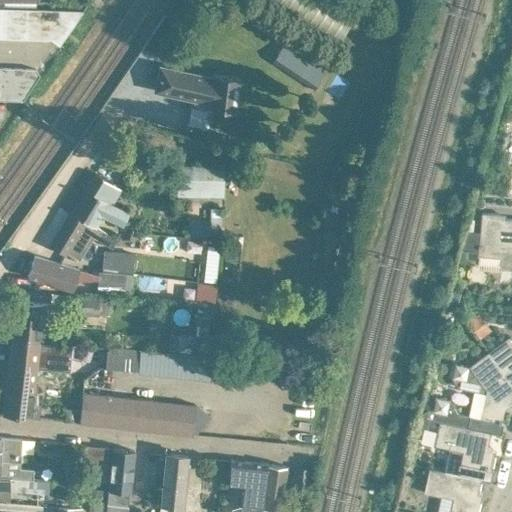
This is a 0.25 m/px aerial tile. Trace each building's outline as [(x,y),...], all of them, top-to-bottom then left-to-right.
[(303,28),(312,12),(291,0),(274,0),(270,8),(303,28)] [(15,39),(17,9),(5,8),(3,38),(15,39)] [(27,39),(29,9),(17,9),(15,39),(27,39)] [(38,40),(40,10),(29,9),(27,39),(38,40)] [(58,28),(59,10),(40,10),(38,40),(50,40),(58,28)] [(83,11),(59,10),(58,28),(50,40),(59,46),(83,11)] [(0,99),(9,100),(11,67),(0,66),(0,99)] [(20,101),(22,68),(11,67),(9,100),(20,101)] [(160,67),(155,90),(195,98),(194,103),(210,106),(210,107),(233,109),(236,78),(213,76),(213,78),(160,67)] [(22,101),(38,75),(35,69),(22,68),(20,101),(22,101)] [(220,195),(221,167),(181,167),(181,182),(178,182),(179,191),(204,192),(204,195),(220,195)] [(131,211),(110,200),(117,188),(92,176),(69,213),(94,226),(101,214),(124,225),(131,211)] [(511,266),(511,218),(499,217),(499,213),(482,212),(480,232),(467,231),(462,250),(478,252),(478,256),(501,258),(501,265),(511,266)] [(116,240),(94,226),(69,213),(49,245),(65,255),(66,253),(79,261),(92,238),(110,249),(116,240)] [(134,256),(108,254),(104,253),(103,272),(132,274),(134,256)] [(72,289),(78,269),(34,256),(27,276),(68,289),(72,289)] [(132,274),(103,272),(98,272),(98,290),(131,293),(132,274)] [(98,313),(100,297),(72,294),(70,310),(98,313)] [(51,304),(15,300),(11,338),(12,338),(42,342),(46,308),(50,309),(51,304)] [(203,311),(200,347),(208,348),(211,312),(203,311)] [(94,328),(95,319),(67,315),(66,324),(94,328)] [(475,349),(487,344),(478,323),(466,329),(475,349)] [(511,341),(509,337),(489,351),(511,382),(511,341)] [(37,368),(53,370),(70,371),(72,345),(42,342),(12,338),(2,414),(38,418),(41,393),(34,392),(37,368)] [(107,348),(105,367),(138,370),(140,350),(107,348)] [(138,370),(138,372),(210,381),(212,356),(140,350),(138,370)] [(506,404),(511,400),(511,382),(489,351),(469,366),(456,363),(454,375),(460,384),(486,390),(480,417),(455,412),(447,402),(435,399),(433,411),(427,410),(420,412),(420,416),(440,420),(492,432),(500,433),(506,404)] [(192,435),(194,408),(195,404),(82,392),(79,422),(192,435)] [(496,451),(488,449),(492,432),(440,420),(435,445),(450,449),(446,471),(482,479),(482,480),(490,482),(496,451)] [(0,458),(20,460),(22,438),(0,436),(0,458)] [(105,481),(108,448),(85,445),(82,479),(105,481)] [(126,511),(133,450),(113,448),(105,511),(126,511)] [(181,511),(187,456),(164,453),(158,511),(181,511)] [(20,465),(20,460),(0,458),(0,476),(31,479),(32,467),(20,465)] [(261,511),(267,464),(231,461),(229,484),(244,485),(241,508),(242,511),(261,511)] [(280,511),(281,511),(286,466),(267,464),(261,511),(280,511)] [(478,496),(482,480),(482,479),(446,471),(430,468),(425,492),(453,498),(449,511),(478,511),(482,497),(478,496)] [(46,493),(48,481),(31,479),(0,476),(0,496),(8,497),(8,491),(46,493)]
